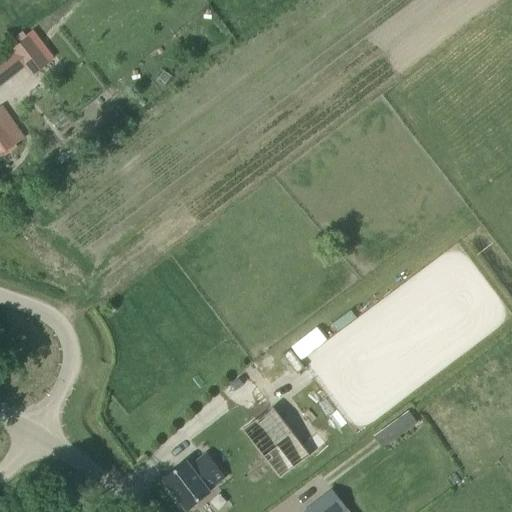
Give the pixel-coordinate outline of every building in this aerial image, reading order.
[(47,64),(28,38),(12,50),(24,66),(32,76),(47,64)] [(0,108),(0,154),(23,138),(1,107),(0,108)] [(101,133),(119,120),(113,112),(95,125),(101,133)] [(246,427),(283,476),(312,454),(276,405),(246,427)] [(381,447),(415,421),(407,409),(372,436),(381,447)] [(186,511),(210,494),(206,489),(223,477),(208,456),(190,469),(186,464),(164,481),(186,511)] [(350,511),(335,488),(302,509),(304,511),(350,511)]
